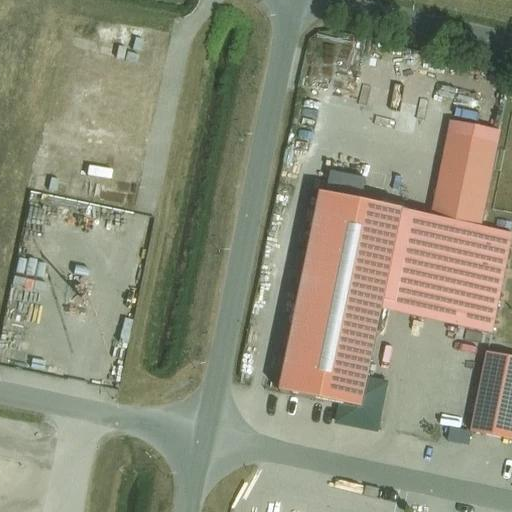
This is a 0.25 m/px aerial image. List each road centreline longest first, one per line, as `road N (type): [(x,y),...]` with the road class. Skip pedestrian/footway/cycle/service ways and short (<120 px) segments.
road 1 (residential): [(203,440),(295,0)]
road 2 (residential): [(203,440),(511,505)]
road 3 (residential): [(0,396),(203,440)]
road 4 (residential): [(313,0),(511,43)]
